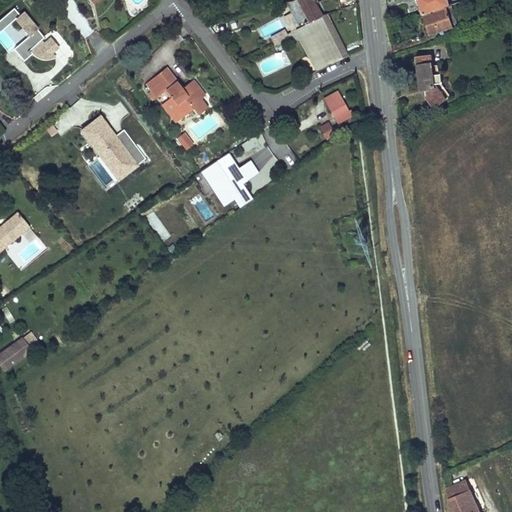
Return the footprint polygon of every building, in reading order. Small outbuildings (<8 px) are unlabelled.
[(298,0),(291,2),(296,14),(301,29),(325,17),(317,1),(316,0),(298,0)] [(449,0),(417,0),(430,34),(454,25),(453,21),(458,19),(452,3),(450,3),(449,0)] [(18,4),(0,19),(0,38),(11,52),(15,48),(23,57),(46,38),(18,4)] [(296,14),(288,18),(295,32),(296,31),(300,29),(301,29),(296,14)] [(345,43),(332,14),(325,17),(339,46),(345,43)] [(339,46),(325,17),(301,29),(300,29),(318,70),(329,65),(325,54),(339,46)] [(291,39),(286,27),(278,31),(283,42),(291,39)] [(300,29),(296,31),(300,41),(315,72),(318,70),(300,29)] [(291,33),(294,40),(295,43),(300,41),(296,31),(295,32),(291,33)] [(49,34),(33,51),(45,62),(60,45),(49,34)] [(351,54),(345,43),(339,46),(344,57),(351,54)] [(325,54),(329,65),(344,57),(339,46),(325,54)] [(434,82),(431,57),(417,59),(420,89),(428,104),(441,97),(434,82)] [(166,89),(179,79),(167,64),(144,83),(156,98),(166,89)] [(184,85),(179,79),(166,89),(171,96),(165,100),(176,113),(179,111),(184,117),(193,109),(199,116),(208,109),(201,100),(194,91),(200,86),(193,78),(184,85)] [(207,95),(200,86),(194,91),(201,100),(207,95)] [(348,111),(337,93),(325,101),(337,118),(348,111)] [(176,123),(184,117),(179,111),(176,113),(165,100),(161,104),(176,123)] [(136,153),(114,125),(107,131),(92,111),(74,125),(91,148),(94,146),(107,162),(113,158),(120,167),(130,160),(129,159),(136,153)] [(330,121),(320,126),(326,139),(337,134),(330,121)] [(193,142),(184,130),(176,136),(186,148),(193,142)] [(120,167),(113,158),(107,162),(94,146),(91,148),(111,174),(120,167)] [(240,206),(253,199),(244,182),(259,173),(252,159),(238,167),(230,153),(202,170),(223,206),(235,199),(240,206)] [(121,206),(136,193),(130,186),(115,198),(121,206)] [(18,207),(0,221),(0,247),(30,222),(18,207)] [(145,219),(165,241),(173,234),(152,212),(145,219)] [(0,349),(0,351),(8,363),(31,347),(22,334),(0,349)] [(0,351),(0,360),(4,366),(8,363),(0,351)] [(449,511),(479,511),(474,500),(449,510),(449,511)]
